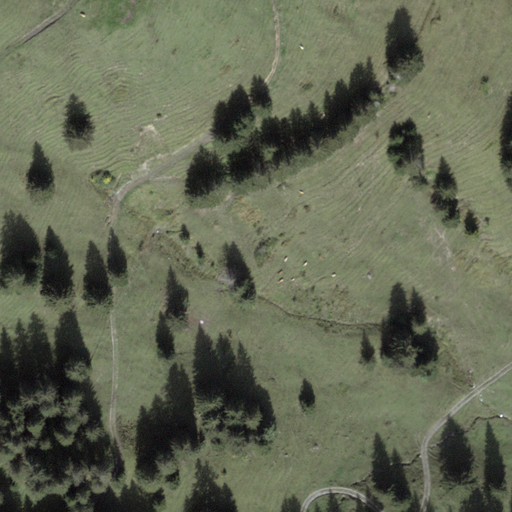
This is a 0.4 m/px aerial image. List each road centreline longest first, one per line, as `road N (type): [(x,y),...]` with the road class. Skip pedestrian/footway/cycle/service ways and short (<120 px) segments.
road 1 (track): [(95,511),(116,457),(109,422),(110,218),(121,189),(263,89),(278,57),(276,0)]
road 2 (track): [(511,362),(461,395),(418,442),(417,511)]
